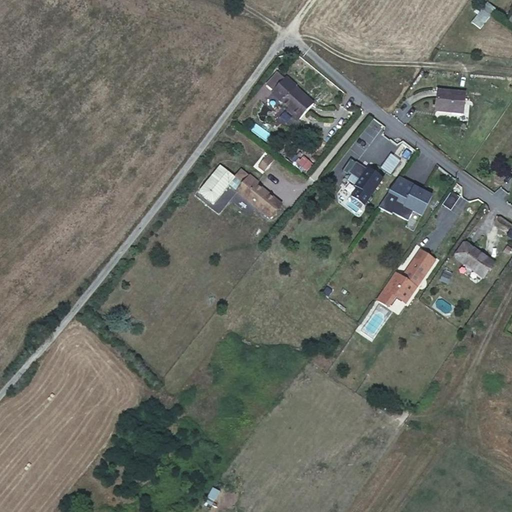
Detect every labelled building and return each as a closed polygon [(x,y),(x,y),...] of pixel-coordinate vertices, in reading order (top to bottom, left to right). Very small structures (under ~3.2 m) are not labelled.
[(489,4),(476,24),(485,30),(498,10),(489,4)] [(301,117),(315,101),(297,85),(297,84),(287,75),(274,90),(295,110),(294,111),(301,117)] [(466,96),(438,94),(437,113),(464,116),(466,96)] [(254,146),(245,156),(251,161),(259,150),(254,146)] [(266,154),(259,168),(266,172),(273,157),(266,154)] [(303,156),(297,163),(307,171),(313,163),(303,156)] [(212,201),(226,183),(269,215),(280,201),(253,181),(255,178),(246,172),(246,174),(237,167),(232,175),(216,163),(197,189),(197,193),(209,201),(212,201)] [(385,174),(370,163),(359,176),(362,179),(353,190),(365,200),(385,174)] [(418,186),(400,178),(391,191),(379,208),(393,215),(394,213),(410,220),(414,210),(424,214),(432,196),(417,190),(418,186)] [(477,236),(467,251),(494,269),(504,254),(477,236)] [(441,254),(426,244),(409,269),(403,265),(385,291),(395,298),(403,286),(414,293),(441,254)]
